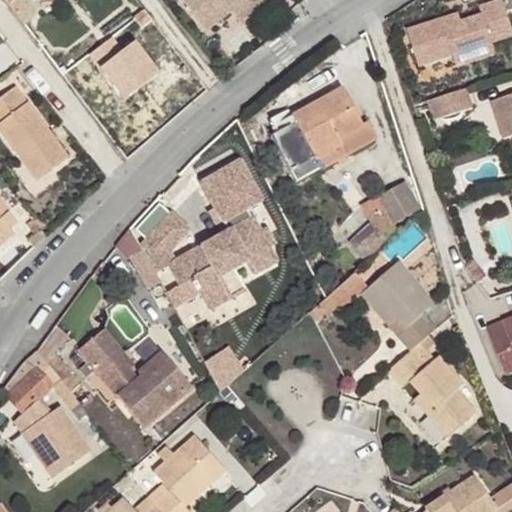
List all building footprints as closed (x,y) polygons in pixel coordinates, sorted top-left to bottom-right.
[(13,0),(10,3),(26,23),(39,13),(29,0),(13,0)] [(181,0),(208,35),(252,0),(181,0)] [(511,46),(511,18),(509,7),(484,15),(488,24),(467,30),(450,36),(448,26),(411,37),(422,74),(457,63),(460,72),(499,61),(496,51),(511,46)] [(450,36),(467,30),(464,21),(448,26),(450,36)] [(67,154),(14,85),(0,96),(0,131),(37,179),(67,154)] [(330,149),(341,143),(366,128),(345,91),(295,119),(320,163),(333,155),(330,149)] [(511,91),(491,99),(503,137),(511,133),(511,91)] [(471,98),(433,110),(439,129),(477,117),(471,98)] [(344,148),(341,143),(330,149),(333,155),(344,148)] [(172,219),(142,252),(156,278),(169,270),(180,289),(180,290),(193,283),(201,296),(210,313),(246,293),(234,271),(246,264),(254,278),(277,265),(269,252),(275,248),(266,232),(260,235),(247,212),(261,203),(240,166),(203,187),(230,236),(216,244),(223,256),(211,263),(204,251),(175,267),(168,256),(189,234),(172,219)] [(383,209),(375,214),(386,233),(391,242),(398,236),(392,225),(420,210),(405,183),(377,198),(383,209)] [(16,223),(0,202),(0,243),(11,235),(7,229),(16,223)] [(386,233),(375,214),(366,218),(379,237),(386,233)] [(33,248),(45,236),(44,235),(33,220),(26,226),(35,237),(29,243),(33,248)] [(216,244),(204,251),(211,263),(223,256),(216,244)] [(411,350),(437,327),(422,312),(434,302),(402,268),(364,303),(363,303),(380,318),(387,311),(394,318),(404,329),(397,336),(411,350)] [(180,289),(167,297),(175,311),(201,296),(193,283),(180,290),(180,289)] [(311,320),(317,330),(335,315),(342,322),(363,303),(364,303),(351,287),(331,303),(311,320)] [(439,301),(428,308),(437,324),(449,318),(439,301)] [(386,325),(394,318),(387,311),(380,318),(386,325)] [(511,322),(489,332),(507,373),(511,371),(511,322)] [(119,397),(138,381),(130,371),(135,367),(106,330),(82,350),(91,362),(98,371),(119,397)] [(230,344),(204,360),(221,387),(247,371),(230,344)] [(24,436),(55,479),(95,452),(62,407),(52,415),(41,399),(63,381),(37,350),(21,371),(5,392),(22,417),(32,431),(24,436)] [(411,350),(388,370),(404,388),(411,380),(421,392),(433,406),(426,413),(449,438),(478,411),(457,390),(465,383),(441,356),(428,367),(411,350)] [(165,353),(139,374),(143,378),(119,397),(144,429),(194,390),(186,381),(180,385),(173,376),(179,371),(165,353)] [(88,379),(98,371),(91,362),(81,370),(88,379)] [(173,376),(180,385),(186,381),(179,371),(173,376)] [(414,399),(421,392),(411,380),(404,388),(414,399)] [(22,417),(15,422),(24,436),(32,431),(22,417)] [(152,509),(154,511),(182,511),(225,476),(193,439),(151,476),(162,488),(168,496),(152,509)] [(491,511),(472,481),(421,511),(491,511)] [(162,488),(146,501),(152,509),(168,496),(162,488)] [(148,511),(152,509),(146,501),(132,511),(148,511)] [(154,511),(152,509),(148,511),(126,511),(119,503),(108,511),(154,511)]
